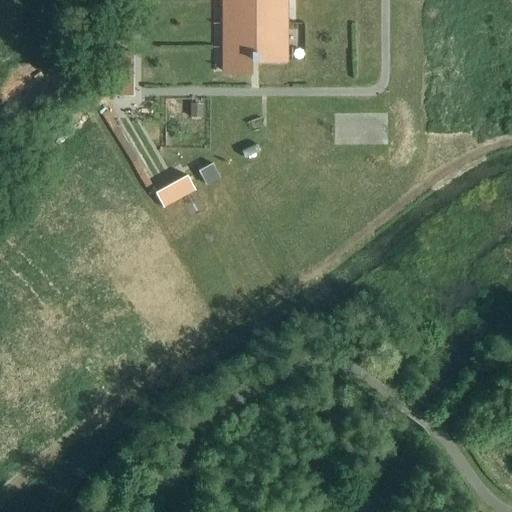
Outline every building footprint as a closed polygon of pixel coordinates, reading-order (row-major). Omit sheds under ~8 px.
[(225,0),(225,73),(225,74),(251,74),(251,61),(257,61),(257,62),(283,62),(283,61),(282,0),(225,0)] [(133,53),(113,53),(113,98),(133,98),(133,53)] [(202,118),(202,105),(190,105),(190,118),(202,118)] [(219,177),(212,165),(198,172),(205,185),(219,177)] [(162,206),(194,187),(184,171),(152,189),(162,206)]
